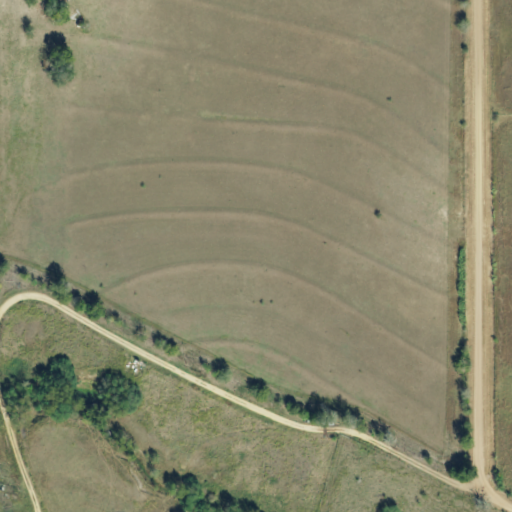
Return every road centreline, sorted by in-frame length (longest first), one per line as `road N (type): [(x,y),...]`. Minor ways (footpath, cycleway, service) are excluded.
road 1 (residential): [(511,504),(490,479),(481,434),(482,0)]
road 2 (residential): [(150,511),(225,449),(275,429),(340,429),(485,466)]
